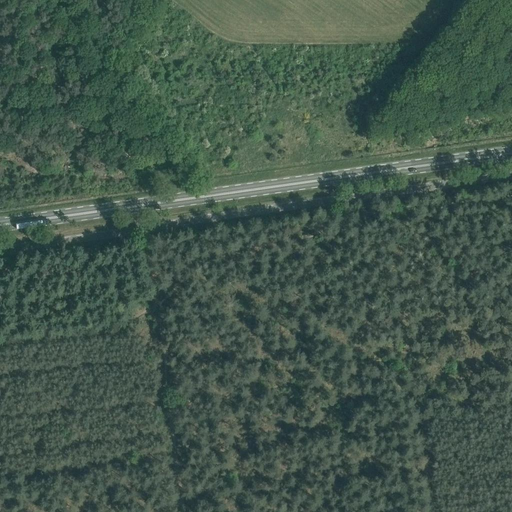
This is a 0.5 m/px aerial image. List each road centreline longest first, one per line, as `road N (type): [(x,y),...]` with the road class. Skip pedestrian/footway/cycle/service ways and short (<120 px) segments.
road 1 (unclassified): [(0,250),(511,176)]
road 2 (primary): [(0,226),(511,156)]
